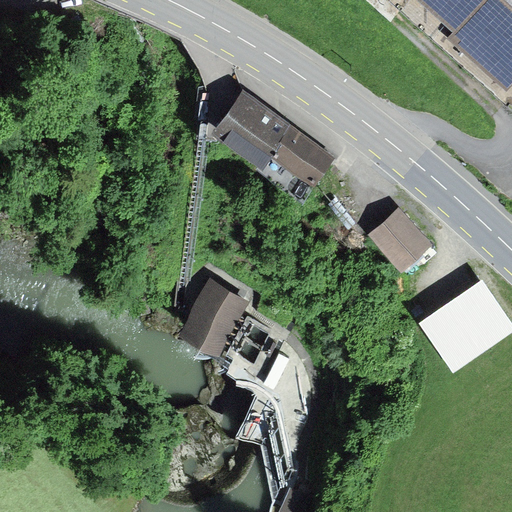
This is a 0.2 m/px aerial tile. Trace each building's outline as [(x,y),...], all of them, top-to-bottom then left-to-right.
[(511,0),(402,0),(511,96),(511,0)] [(333,153),(241,86),(201,141),(251,177),(265,158),(307,189),(333,153)] [(401,207),(368,238),(404,277),(438,246),(401,207)] [(250,295),(209,273),(180,318),(215,339),(244,304),(250,295)] [(511,332),(511,324),(483,282),(420,324),(453,372),(511,332)]
